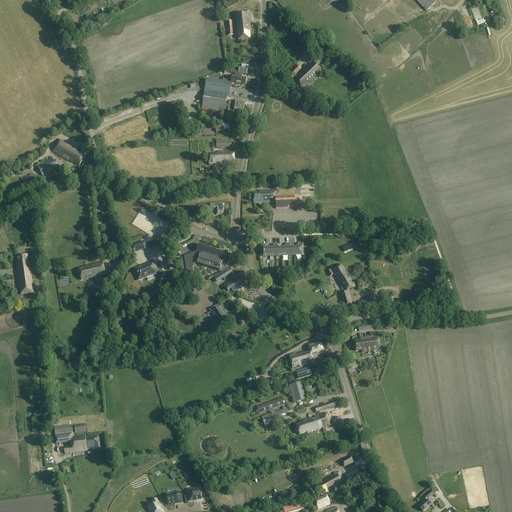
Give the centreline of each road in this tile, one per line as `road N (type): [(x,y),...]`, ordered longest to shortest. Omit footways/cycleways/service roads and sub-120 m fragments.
road 1 (tertiary): [(232,236),(261,83),(263,0)]
road 2 (tertiary): [(396,511),(377,484),(338,352),(321,330)]
road 3 (unclassified): [(321,330),(370,315),(446,320),(511,311)]
road 4 (unclassified): [(98,173),(76,54),(46,0)]
road 5 (tertiary): [(232,236),(203,230),(98,173)]
road 6 (tertiary): [(321,330),(274,302),(232,236)]
